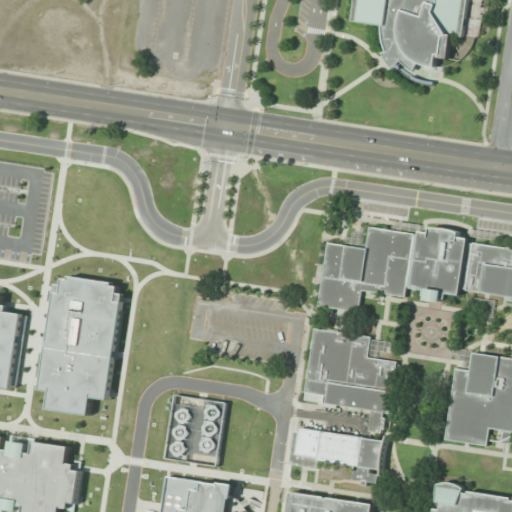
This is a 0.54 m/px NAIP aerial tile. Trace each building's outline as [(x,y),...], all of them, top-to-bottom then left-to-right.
[(354,0),(467,0),(462,37),(452,36),(449,61),(438,59),(436,69),(429,68),(424,66),(418,64),(414,72),(406,67),(402,63),(400,62),(398,64),(401,67),(399,70),(395,66),(392,68),(388,64),(384,59),(382,53),(386,51),(384,47),(383,42),(382,37),(381,32),(381,26),(351,21),(354,0)] [(412,76),(415,77),(420,79),(423,80),(427,81),(431,82),(434,82),(434,85),(431,84),(427,84),(422,83),(419,82),(414,80),(411,78),(412,76)] [(328,240),(367,246),(370,225),(415,232),(415,234),(420,235),(421,229),(430,230),(431,224),(439,224),(446,225),(454,227),(461,229),(460,234),(470,235),(469,242),(473,242),(473,241),(511,246),(511,300),(507,300),(508,295),(503,294),(485,292),(485,293),(466,291),(462,290),(461,296),(448,294),(447,299),(442,299),(442,301),(428,299),(429,296),(425,296),(425,289),(407,287),(406,297),(364,291),(362,299),(360,312),(318,305),(328,240)] [(86,248),(50,242),(47,256),(84,262),(86,248)] [(91,263),(127,269),(130,255),(94,248),(91,263)] [(60,283),(63,270),(27,262),(24,276),(60,283)] [(124,293),(126,278),(90,272),(88,287),(124,293)] [(56,292),(62,293),(65,278),(120,286),(118,300),(124,301),(110,390),(99,388),(98,394),(93,393),(90,414),(48,408),(52,387),(47,386),(47,381),(43,380),(56,292)] [(0,294),(3,295),(1,311),(28,315),(27,318),(22,317),(12,382),(17,383),(17,385),(0,382),(0,294)] [(315,326),(373,335),(370,356),(398,360),(394,389),(396,390),(392,412),(385,411),(384,416),(387,417),(385,429),(382,429),(382,433),(369,431),(373,408),(336,403),(336,407),(327,406),(328,395),(324,394),(323,402),(304,399),(315,326)] [(457,367),(471,369),(474,351),(511,356),(511,431),(490,428),(488,446),(446,439),(457,367)] [(8,389),(44,393),(46,378),(9,374),(8,389)] [(62,405),(25,401),(24,416),(60,420),(62,405)] [(301,426),(386,439),(387,436),(388,434),(390,435),(388,438),(387,442),(386,446),(385,450),(384,455),(384,459),(384,464),(384,469),(384,478),(382,477),(382,471),(382,469),(373,468),(372,471),(381,473),(380,482),(371,481),(370,486),(363,485),(364,481),(353,480),(355,469),(360,470),(361,466),(319,460),(318,469),(289,464),(295,429),(300,430),(301,426)] [(0,511),(0,433),(7,435),(5,446),(10,447),(12,438),(29,441),(28,450),(33,451),(35,439),(72,445),(69,461),(76,462),(75,468),(82,469),(77,503),(70,502),(70,507),(63,506),(61,511),(0,511)] [(162,511),(168,477),(232,486),(228,511),(162,511)] [(439,482),(443,481),(447,480),(451,480),(456,481),(461,483),(466,486),(464,491),(469,492),(470,489),(511,494),(511,511),(434,511),(435,506),(441,507),(441,503),(439,502),(439,482)] [(260,490),(221,487),(219,505),(258,508),(260,490)] [(372,511),(374,503),(292,490),(288,511),(372,511)]
